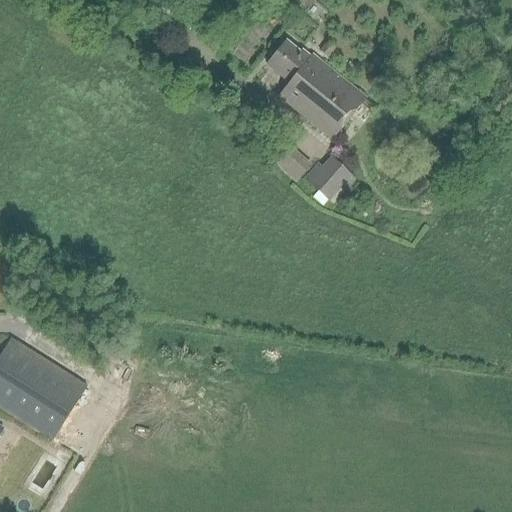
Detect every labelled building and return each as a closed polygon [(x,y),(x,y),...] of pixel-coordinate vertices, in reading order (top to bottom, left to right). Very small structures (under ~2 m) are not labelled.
[(332,140),(365,98),(312,56),(310,57),(302,50),(300,52),(286,41),(266,65),(289,84),(278,97),(332,140)] [(329,58),(336,48),(327,41),(319,51),(329,58)] [(297,145),(281,163),(303,181),(318,163),(297,145)] [(333,205),(355,180),(331,159),(323,168),(319,164),(305,180),(333,205)] [(0,409),(51,442),(85,388),(9,339),(0,353),(0,409)]
